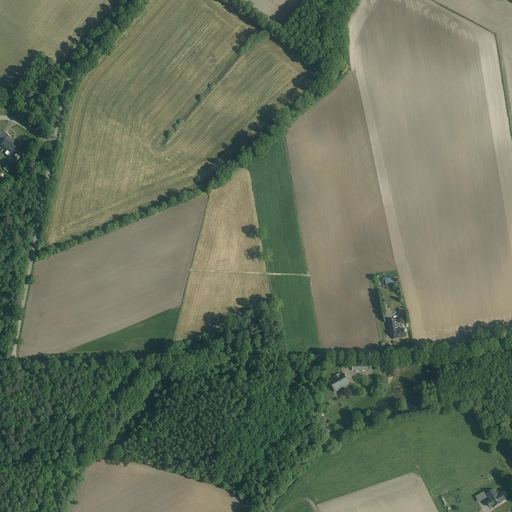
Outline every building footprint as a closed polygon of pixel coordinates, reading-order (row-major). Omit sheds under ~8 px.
[(14,143),(5,136),(1,140),(3,142),(1,145),(11,154),(18,146),(14,142),(14,143)] [(391,334),(393,334),(394,340),(405,338),(404,330),(397,331),(396,321),(389,322),(391,334)] [(352,363),(353,371),(371,370),(371,362),(352,363)] [(330,382),(336,393),(350,386),(344,375),(330,382)] [(314,377),(307,381),(312,390),(319,386),(314,377)] [(315,391),(313,392),(318,403),(321,402),(315,391)] [(502,494),(498,496),(495,490),(487,494),(490,501),(487,502),(489,507),(492,505),(494,508),(502,504),(506,502),(502,494)]
